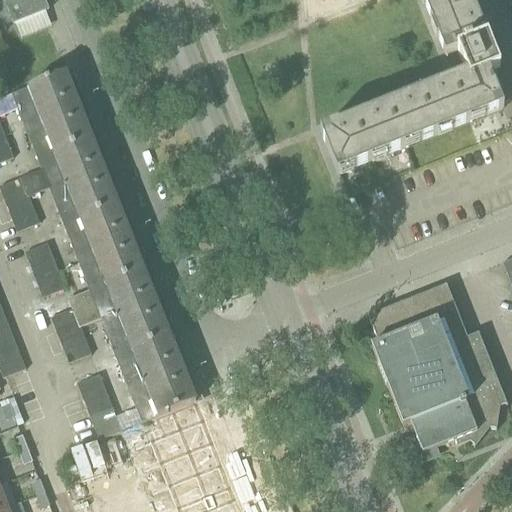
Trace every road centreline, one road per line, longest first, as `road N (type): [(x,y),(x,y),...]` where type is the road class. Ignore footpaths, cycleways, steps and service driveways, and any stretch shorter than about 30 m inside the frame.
road 1 (residential): [(78,0),(215,344)]
road 2 (residential): [(285,317),(157,0)]
road 3 (residential): [(285,317),(511,229)]
road 4 (residential): [(362,511),(285,317)]
road 5 (residential): [(215,344),(281,511)]
